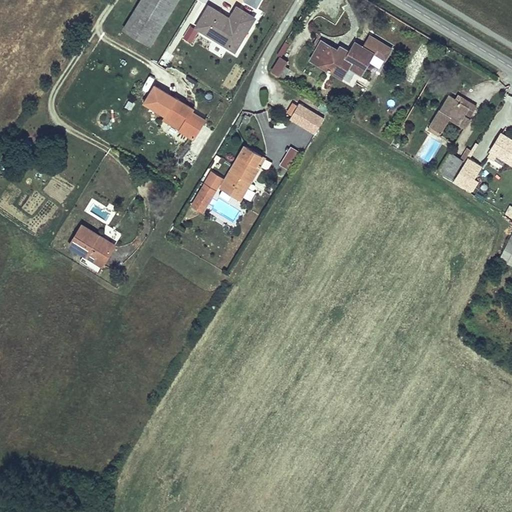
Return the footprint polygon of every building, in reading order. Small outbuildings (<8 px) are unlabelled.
[(150,45),(177,0),(141,0),(124,29),(125,29),(150,45)] [(262,0),(244,0),(243,1),(257,9),(262,0)] [(240,40),(253,18),(237,8),(230,20),(230,22),(227,20),(228,18),(209,8),(198,27),(231,47),(236,38),(240,40)] [(192,41),(198,31),(190,26),(184,37),(192,41)] [(150,45),(125,29),(122,33),(148,49),(150,45)] [(353,87),(374,53),(385,59),(392,49),(370,36),(364,47),(356,42),(351,51),(348,55),(339,50),(322,40),(317,49),(309,62),(353,87)] [(235,49),(240,40),(236,38),(231,47),(235,49)] [(317,49),(322,40),(318,38),(313,47),(317,49)] [(348,55),(351,51),(341,46),(339,50),(348,55)] [(416,47),(404,80),(415,84),(428,51),(416,47)] [(279,76),(285,67),(288,61),(281,57),(272,71),(279,76)] [(284,78),(289,69),(285,67),(279,76),(284,78)] [(166,115),(176,98),(155,85),(145,102),(166,115)] [(441,132),(450,119),(466,128),(471,119),(470,118),(465,115),(470,108),(463,103),(461,105),(459,104),(460,101),(456,99),(449,95),(430,125),(431,126),(441,132)] [(477,106),(458,95),(456,99),(460,101),(463,103),(470,108),(465,115),(470,118),(477,106)] [(204,122),(191,114),(194,109),(176,98),(166,115),(187,127),(184,132),(194,138),(204,122)] [(129,110),(133,103),(129,101),(125,107),(129,110)] [(299,102),(290,117),(317,134),(326,119),(299,102)] [(207,117),(194,109),(191,114),(204,122),(207,117)] [(187,127),(166,115),(163,120),(184,132),(187,127)] [(247,124),(251,117),(245,115),(242,122),(247,124)] [(441,132),(431,126),(429,129),(439,135),(441,132)] [(511,140),(501,134),(491,151),(492,151),(489,156),(494,159),(497,154),(511,163),(511,140)] [(439,145),(430,139),(420,156),(429,161),(439,145)] [(251,181),(260,166),(257,164),(262,156),(245,146),(221,187),(238,197),(246,182),(244,181),(246,178),(248,179),(251,181)] [(288,169),(298,152),(290,148),(281,164),(288,169)] [(464,161),(471,150),(468,148),(461,159),(463,161),(464,161)] [(452,179),(463,161),(461,159),(449,152),(438,170),(452,179)] [(468,189),(481,167),(468,159),(455,181),(468,189)] [(240,199),(251,181),(248,179),(246,182),(238,197),(240,199)] [(216,185),(208,180),(205,184),(214,189),(216,185)] [(203,211),(215,190),(214,189),(205,184),(193,205),(203,211)] [(113,248),(96,238),(99,234),(82,225),(70,245),(102,265),(113,248)] [(115,244),(99,234),(96,238),(113,248),(115,244)]
